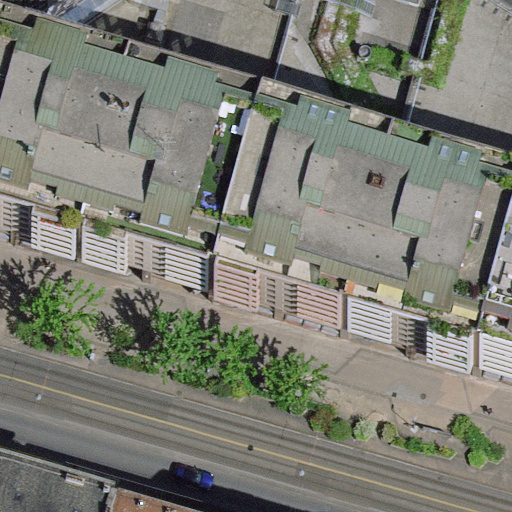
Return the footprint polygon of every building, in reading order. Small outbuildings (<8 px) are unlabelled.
[(0,0),(0,65),(3,57),(89,0),(0,0)] [(264,133),(303,0),(89,0),(3,57),(131,96),(264,133)] [(511,0),(303,0),(264,133),(395,170),(511,203),(511,0)] [(131,96),(3,57),(0,65),(0,242),(83,267),(131,96)] [(264,133),(131,96),(83,267),(216,305),(264,133)] [(395,170),(264,133),(216,305),(346,341),(395,170)] [(511,261),(511,203),(395,170),(346,341),(478,380),(511,261)] [(511,261),(478,380),(511,389),(511,261)] [(64,511),(0,493),(0,511),(64,511)]
